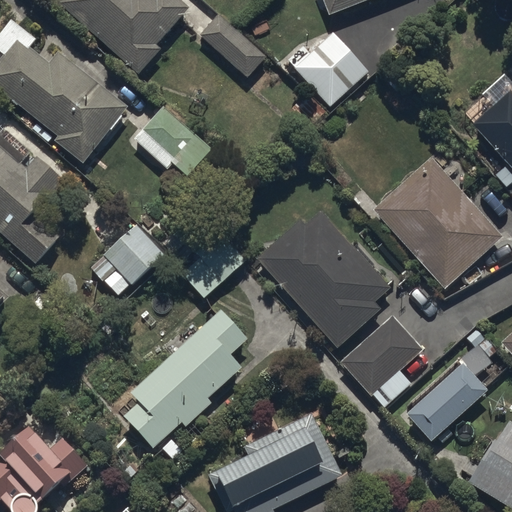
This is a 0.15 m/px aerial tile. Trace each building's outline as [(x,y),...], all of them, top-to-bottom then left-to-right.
[(64,0),(59,6),(138,78),(162,52),(156,46),(188,10),(176,0),(64,0)] [(252,0),(199,0),(231,26),(252,0)] [(322,0),(330,18),(375,0),(322,0)] [(266,60),(219,18),(200,39),(246,81),(266,60)] [(83,166),(109,132),(112,134),(123,119),(120,117),(127,108),(59,55),(51,66),(30,50),(36,41),(12,22),(0,36),(0,54),(3,57),(0,60),(0,92),(29,115),(22,125),(58,153),(61,149),(83,166)] [(369,75),(334,35),(294,71),(329,111),(369,75)] [(511,91),(473,126),(508,166),(493,179),(504,191),(511,184),(511,91)] [(284,119),(306,138),(326,115),(304,96),(284,119)] [(164,108),(142,131),(133,141),(167,172),(173,166),(186,179),(214,150),(197,134),(194,137),(164,108)] [(0,234),(36,267),(61,239),(34,215),(64,181),(38,158),(26,171),(20,166),(31,154),(7,133),(0,140),(0,234)] [(503,239),(432,160),(373,214),(444,292),(503,239)] [(300,222),(257,261),(338,350),(381,311),(375,305),(391,290),(322,215),(307,229),(300,222)] [(120,297),(132,285),(134,287),(166,256),(136,225),(104,257),(118,271),(106,283),(120,297)] [(182,276),(204,300),(246,263),(224,238),(182,276)] [(0,310),(10,300),(0,291),(0,310)] [(249,342),(221,312),(130,396),(138,404),(123,418),(152,451),(183,423),(188,429),(213,406),(208,401),(242,370),(231,358),(249,342)] [(424,352),(392,317),(340,364),(384,411),(411,386),(400,374),(424,352)] [(511,336),(496,351),(511,369),(511,336)] [(407,418),(432,445),(491,392),(465,363),(462,366),(457,361),(407,406),(413,413),(407,418)] [(273,511),(343,479),(313,416),(244,449),(248,458),(209,476),(225,511),(273,511)] [(511,511),(511,426),(506,423),(469,487),(511,511)] [(0,465),(0,504),(1,503),(9,511),(8,511),(41,511),(41,510),(41,509),(41,507),(41,506),(73,477),(75,480),(88,468),(63,441),(50,454),(28,430),(0,453),(0,458),(4,462),(0,465)]
